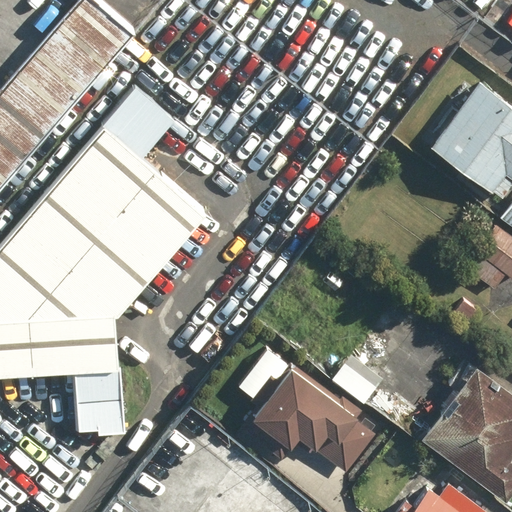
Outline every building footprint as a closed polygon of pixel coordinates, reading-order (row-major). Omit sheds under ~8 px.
[(0,188),(137,30),(102,0),(78,0),(0,90),(0,188)] [(496,188),(509,172),(511,174),(511,98),(484,76),(436,141),(496,188)] [(101,426),(101,430),(129,428),(119,310),(122,310),(209,208),(145,153),(178,115),(138,80),(105,119),(107,119),(0,243),(0,372),(76,367),(81,427),(101,426)] [(481,200),(491,207),(498,199),(488,191),(481,200)] [(511,226),(511,198),(499,218),(511,226)] [(466,263),(497,287),(508,272),(511,275),(511,231),(499,222),(466,263)] [(455,313),(467,322),(478,307),(467,298),(455,313)] [(333,376),(351,390),(366,370),(339,351),(325,368),(334,374),(333,376)] [(315,445),(347,470),(377,431),(356,415),(362,408),(343,393),(340,396),(292,358),(278,375),(272,371),(252,397),(259,402),(242,424),(282,457),(303,431),(316,443),(315,445)] [(426,435),(508,498),(511,493),(511,387),(480,363),(426,435)] [(487,511),(490,509),(452,479),(442,492),(431,485),(417,504),(409,497),(397,511),(487,511)]
